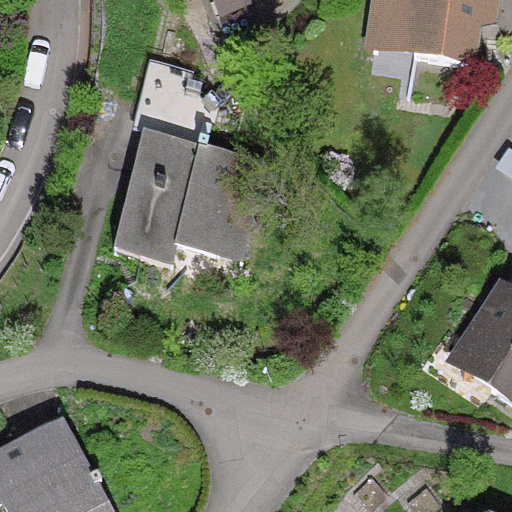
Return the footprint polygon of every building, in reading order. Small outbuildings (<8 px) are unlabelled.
[(251,0),(215,0),(222,15),(252,2),(251,0)] [(370,0),(364,46),(477,63),(483,24),(496,26),(500,0),(370,0)] [(152,58),(133,129),(143,132),(144,129),(208,145),(208,144),(220,98),(190,91),(195,70),(152,58)] [(143,132),(113,248),(173,263),(178,244),(243,261),(269,159),(208,144),(208,145),(144,129),(143,132)] [(511,149),(509,148),(496,167),(511,177),(511,149)] [(511,283),(502,277),(446,361),(511,405),(511,283)] [(115,511),(64,416),(0,449),(0,495),(9,511),(115,511)]
